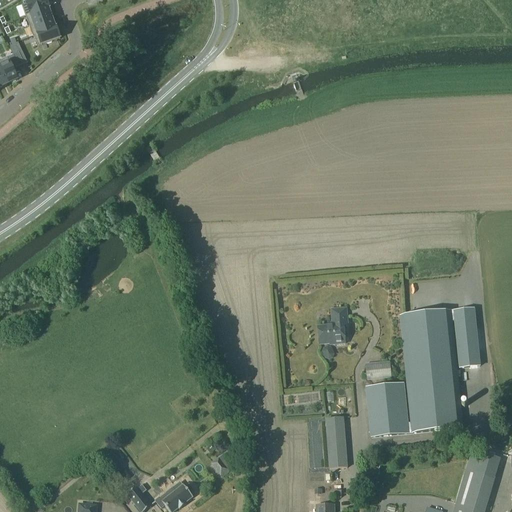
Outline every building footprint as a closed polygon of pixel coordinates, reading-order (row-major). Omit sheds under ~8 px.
[(49,9),(45,0),(40,0),(21,7),(25,17),(48,9),(48,10),(49,9)] [(51,19),(48,10),(48,9),(25,17),(29,27),(51,19)] [(55,30),(55,29),(51,19),(29,27),(33,38),(34,38),(34,37),(55,30)] [(60,40),(56,29),(55,29),(55,30),(34,37),(34,38),(37,48),(60,40)] [(19,54),(13,56),(18,68),(24,65),(19,54)] [(7,59),(0,62),(0,70),(7,86),(17,81),(17,80),(15,76),(15,77),(12,71),(18,68),(13,56),(7,59)] [(365,312),(366,298),(353,297),(352,311),(365,312)] [(332,326),(318,328),(319,346),(334,344),(334,346),(345,345),(343,326),(347,326),(346,310),(331,311),(332,326)] [(403,386),(365,390),(370,439),(410,435),(462,430),(456,370),(451,323),(454,322),(459,370),(479,368),(473,311),(450,313),(400,318),(411,427),(407,428),(403,386)] [(332,359),(333,355),(331,348),(326,347),(323,348),(321,352),(324,359),(328,360),(332,359)] [(389,363),(365,365),(366,381),(390,379),(389,363)] [(342,422),(326,423),(330,472),(345,470),(342,422)] [(211,464),(221,476),(228,470),(219,458),(211,464)] [(161,488),(169,482),(166,477),(158,483),(161,488)] [(160,499),(155,502),(160,510),(165,506),(169,511),(173,511),(179,508),(180,509),(186,504),(185,503),(193,497),(191,495),(195,493),(189,485),(185,487),(184,485),(182,487),(175,492),(173,489),(166,494),(169,497),(162,502),(160,499)] [(136,489),(127,496),(139,511),(145,511),(151,508),(141,495),(146,492),(141,486),(137,490),(136,489)] [(473,499),(475,494),(462,489),(460,494),(473,499)] [(456,500),(452,511),(483,511),(485,508),(456,500)]
